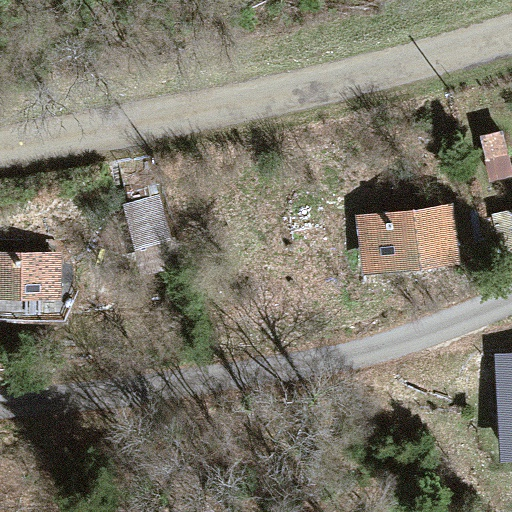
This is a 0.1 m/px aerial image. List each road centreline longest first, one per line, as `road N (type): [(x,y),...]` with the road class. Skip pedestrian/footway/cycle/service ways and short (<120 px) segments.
road 1 (unclassified): [(0,417),(208,395),(365,362),(511,294)]
road 2 (tertiary): [(511,30),(161,132),(0,168)]
